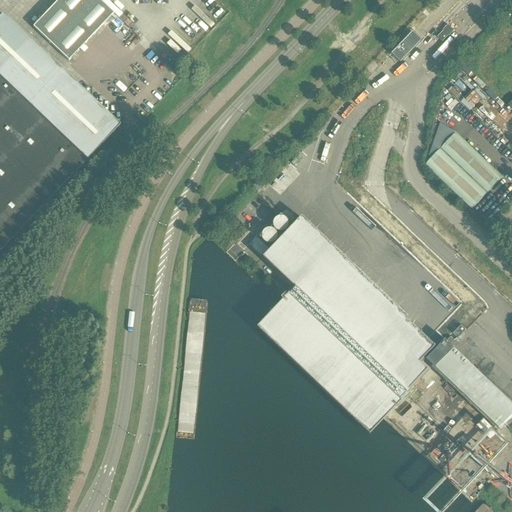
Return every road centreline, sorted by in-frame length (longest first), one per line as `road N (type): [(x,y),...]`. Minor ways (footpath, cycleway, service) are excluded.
road 1 (unclassified): [(233,111),(177,175),(148,233),(122,414),(91,511)]
road 2 (unclassified): [(120,511),(146,435),(168,245),(184,193),(233,111)]
road 3 (unclassified): [(233,111),(341,0)]
